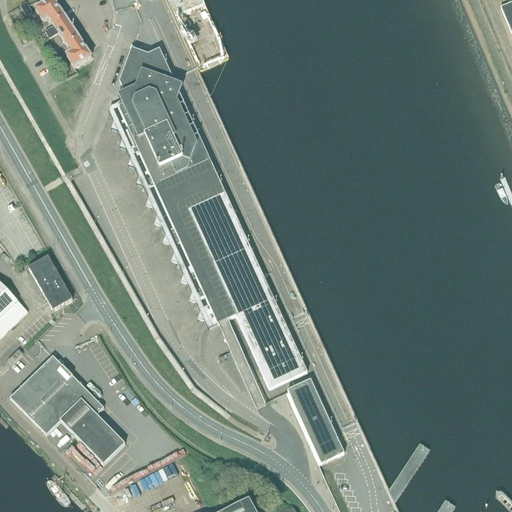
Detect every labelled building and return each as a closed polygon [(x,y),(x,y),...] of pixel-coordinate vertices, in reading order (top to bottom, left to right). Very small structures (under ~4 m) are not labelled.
[(65,19),(53,1),(46,5),(45,3),(41,6),(42,8),(36,12),(44,24),(49,20),(54,28),(45,34),(50,41),(51,40),(59,35),(63,41),(73,55),(67,59),(75,71),(92,59),(80,41),(65,19)] [(29,8),(28,8),(26,4),(21,7),(21,8),(27,18),(32,15),(29,8)] [(511,4),(501,9),(511,35),(511,4)] [(236,320),(270,393),(308,375),(263,278),(226,196),(210,162),(180,96),(175,86),(160,52),(149,57),(140,54),(136,53),(134,52),(132,51),(120,84),(125,95),(123,96),(123,95),(118,98),(121,105),(118,106),(118,105),(111,109),(109,114),(114,125),(111,132),(115,133),(118,134),(122,143),(120,150),(123,151),(127,153),(131,162),(128,169),(132,170),(135,171),(139,180),(137,187),(140,188),(143,190),(149,201),(146,208),(149,209),(153,210),(157,220),(155,227),(158,228),(161,229),(166,238),(163,245),(167,246),(170,247),(174,256),(171,263),(175,265),(178,266),(184,278),(181,284),(184,285),(188,287),(192,296),(189,303),(193,304),(196,306),(201,315),(198,321),(201,323),(205,324),(207,328),(208,331),(213,329),(218,327),(218,328),(219,328),(222,326),(226,324),(228,324),(228,323),(236,320)] [(53,313),(73,302),(49,259),(29,270),(53,313)] [(0,341),(28,314),(0,285),(0,341)] [(19,352),(8,363),(12,367),(23,356),(19,352)] [(222,358),(218,360),(220,363),(221,365),(222,365),(227,362),(226,360),(228,359),(226,356),(222,358)] [(97,418),(104,410),(54,359),(11,401),(47,438),(61,424),(104,468),(126,447),(97,418)] [(321,466),(345,456),(311,382),(288,393),(321,466)] [(175,482),(180,495),(192,490),(187,477),(175,482)] [(118,507),(158,490),(152,478),(113,495),(118,507)] [(496,497),(510,511),(511,511),(511,501),(503,493),(501,492),(497,492),(496,492),(496,497)]
